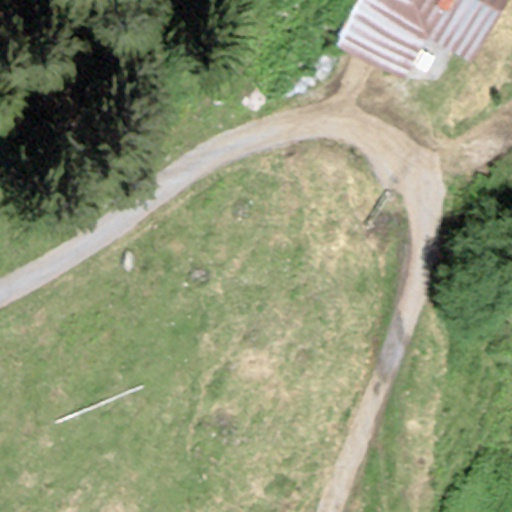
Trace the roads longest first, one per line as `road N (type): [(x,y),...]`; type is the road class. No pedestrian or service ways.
road 1 (track): [(0,293),(61,265),(222,146),(280,126),(333,122),(385,136),(416,166)]
road 2 (track): [(416,166),(429,209),(425,254),(330,511)]
